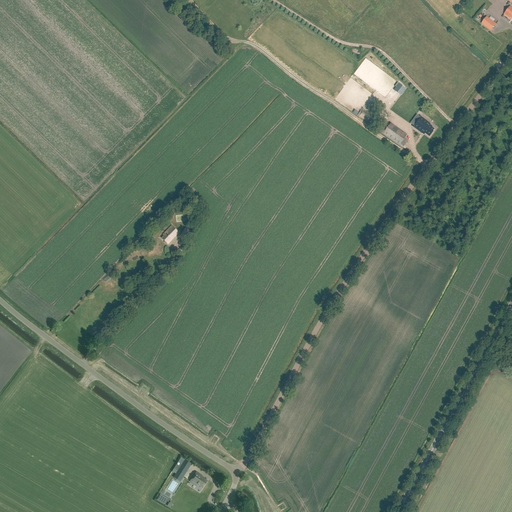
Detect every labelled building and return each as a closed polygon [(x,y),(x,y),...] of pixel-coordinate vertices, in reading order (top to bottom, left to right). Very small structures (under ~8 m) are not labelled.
[(487,17),(481,24),(491,31),(496,24),(487,17)] [(399,83),(394,90),(401,95),(406,89),(399,83)] [(413,114),(417,109),(401,96),(399,99),(403,101),(401,104),(404,106),(402,109),(404,111),(406,109),(413,114)] [(429,136),(435,129),(432,127),(433,127),(430,125),(431,124),(421,117),(413,127),(422,133),(424,133),(429,136)] [(382,134),(388,126),(384,123),(379,131),(382,134)] [(390,123),(388,126),(382,134),(399,146),(405,137),(407,134),(390,123)] [(408,140),(405,137),(399,146),(402,148),(408,140)] [(168,244),(179,233),(172,226),(163,235),(164,236),(161,238),(168,244)] [(190,231),(184,228),(180,236),(185,239),(190,231)] [(105,282),(114,274),(112,272),(103,280),(105,282)] [(185,460),(174,478),(180,481),(191,464),(185,460)] [(203,488),(207,481),(201,477),(202,476),(196,472),(190,481),(196,485),(196,484),(199,486),(203,488)] [(173,503),(177,497),(170,492),(166,499),(173,503)] [(160,494),(156,500),(161,503),(165,497),(160,494)]
